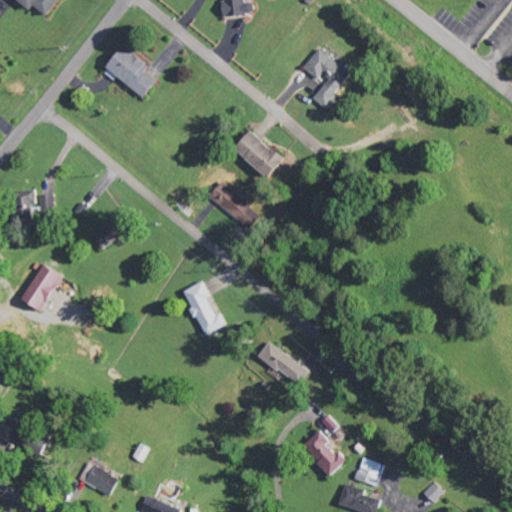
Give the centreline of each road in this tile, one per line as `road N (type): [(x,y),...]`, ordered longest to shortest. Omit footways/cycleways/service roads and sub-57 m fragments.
road 1 (residential): [(369,379),(43,104)]
road 2 (residential): [(137,0),(315,145)]
road 3 (residential): [(126,0),(0,157)]
road 4 (residential): [(511,98),(390,0)]
